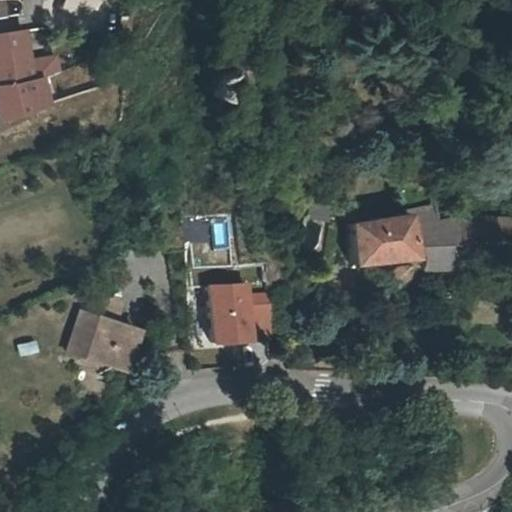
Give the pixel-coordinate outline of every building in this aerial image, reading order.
[(0,113),(37,100),(34,73),(27,75),(23,29),(0,32),(0,113)] [(454,263),(452,251),(448,216),(434,219),(432,205),(345,221),(348,261),(423,254),(424,266),(454,263)] [(511,219),(448,216),(452,251),(511,254),(511,219)] [(245,281),(200,284),(203,346),(267,342),(264,293),(245,295),(245,281)] [(135,326),(77,304),(61,343),(107,361),(123,356),(135,326)]
